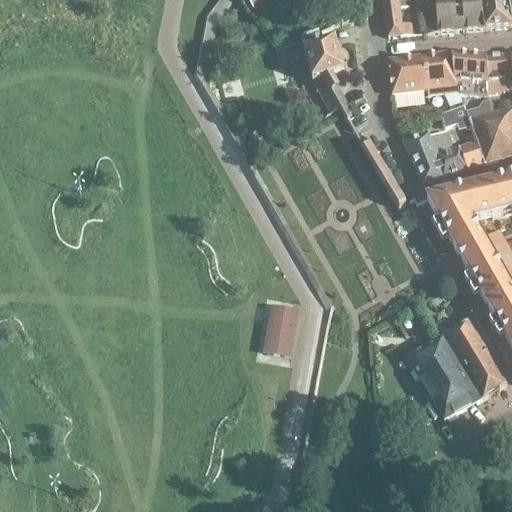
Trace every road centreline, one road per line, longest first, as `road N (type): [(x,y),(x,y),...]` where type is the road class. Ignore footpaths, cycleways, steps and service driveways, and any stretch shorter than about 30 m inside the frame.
road 1 (residential): [(377,511),(511,419)]
road 2 (residential): [(416,194),(385,138),(373,52)]
road 3 (residential): [(373,52),(511,43)]
